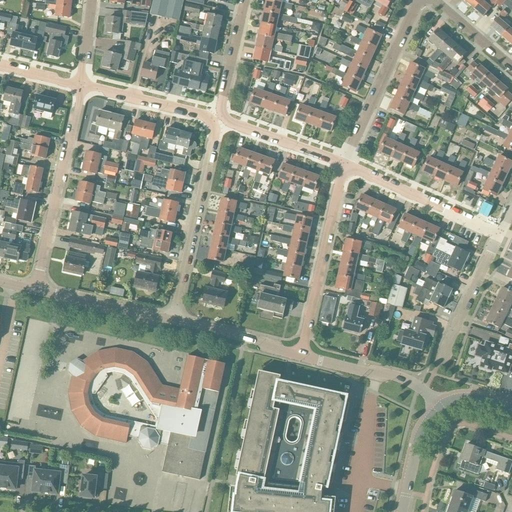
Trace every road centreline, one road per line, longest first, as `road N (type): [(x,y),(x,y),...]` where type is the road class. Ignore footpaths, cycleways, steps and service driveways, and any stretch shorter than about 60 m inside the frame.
road 1 (residential): [(169,322),(212,124),(82,85)]
road 2 (residential): [(343,165),(223,117),(245,0)]
road 3 (residential): [(33,291),(82,85)]
road 4 (residential): [(300,355),(343,165)]
road 5 (residential): [(343,165),(420,0)]
road 6 (residential): [(498,233),(343,165)]
road 7 (residential): [(439,408),(400,377),(300,355)]
road 8 (residential): [(436,364),(498,233)]
road 9 (residential): [(169,322),(33,291)]
road 10 (residential): [(300,355),(169,322)]
